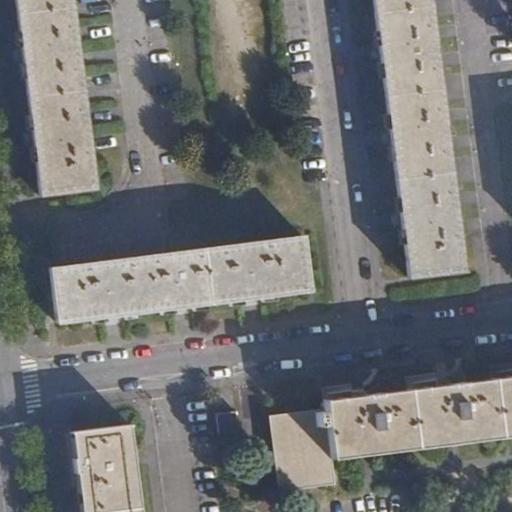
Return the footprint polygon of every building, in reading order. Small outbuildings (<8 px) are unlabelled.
[(76,0),(12,0),(34,192),(98,185),(76,0)] [(436,0),(375,0),(413,277),(468,273),(436,0)] [(303,233),(51,265),(58,321),(310,290),(303,233)] [(322,412),(270,418),(278,492),(333,486),(330,462),(511,439),(511,378),(321,402),(322,412)] [(234,413),(214,415),(216,435),(236,433),(234,413)] [(141,511),(131,427),(72,434),(80,511),(141,511)]
